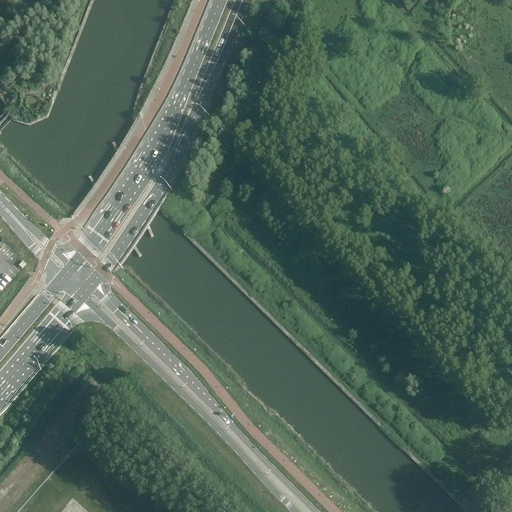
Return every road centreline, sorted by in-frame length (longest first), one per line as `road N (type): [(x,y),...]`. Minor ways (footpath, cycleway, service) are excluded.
road 1 (secondary): [(89,287),(180,151),(242,0)]
road 2 (tertiary): [(315,511),(89,287)]
road 3 (secondary): [(220,0),(155,147),(72,267)]
road 4 (tertiary): [(103,317),(296,511)]
